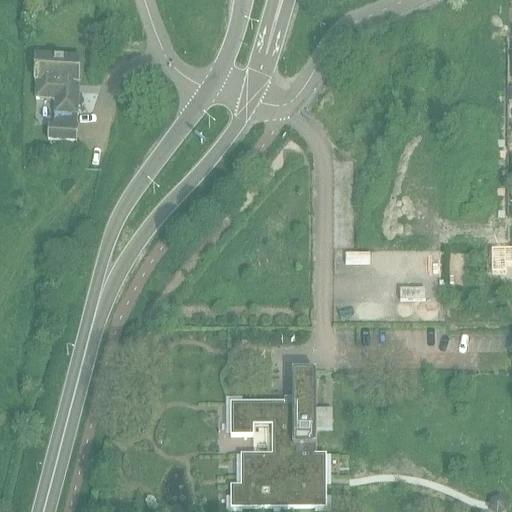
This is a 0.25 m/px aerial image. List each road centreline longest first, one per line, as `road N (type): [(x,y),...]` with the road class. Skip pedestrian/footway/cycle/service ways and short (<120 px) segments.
road 1 (secondary): [(99,296),(224,140),(248,96)]
road 2 (secondary): [(213,87),(128,199),(99,296)]
road 3 (secondary): [(43,511),(99,296)]
road 4 (residential): [(248,96),(286,109),(340,31),(401,0)]
